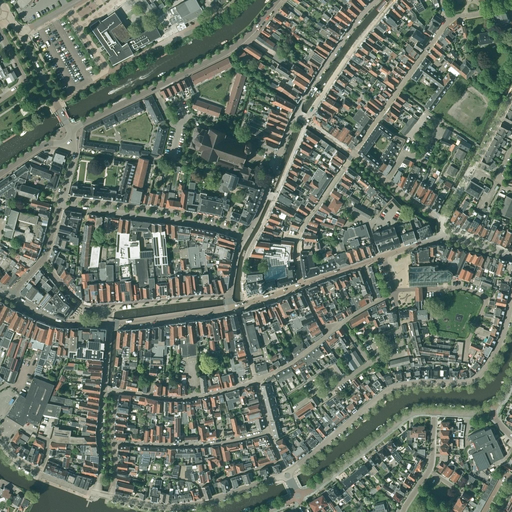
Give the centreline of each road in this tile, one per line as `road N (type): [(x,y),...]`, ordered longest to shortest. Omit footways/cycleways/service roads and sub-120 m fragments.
road 1 (residential): [(286,475),(391,388),(473,380),(498,343),(511,298)]
road 2 (residential): [(244,236),(59,204)]
road 3 (residential): [(298,498),(407,417),(433,412)]
road 4 (residential): [(113,442),(192,445),(269,431)]
road 5 (tertiary): [(153,88),(232,48),(278,0)]
road 6 (residential): [(359,143),(447,19)]
road 7 (residential): [(306,119),(394,0)]
road 8 (residential): [(341,323),(369,363),(401,353),(394,293)]
road 9 (residential): [(254,381),(188,397),(117,390)]
road 10 (residential): [(296,114),(375,0)]
road 11 (residential): [(300,285),(297,237),(346,163)]
road 12 (residential): [(105,73),(220,14)]
road 13 (tertiary): [(230,307),(108,324)]
